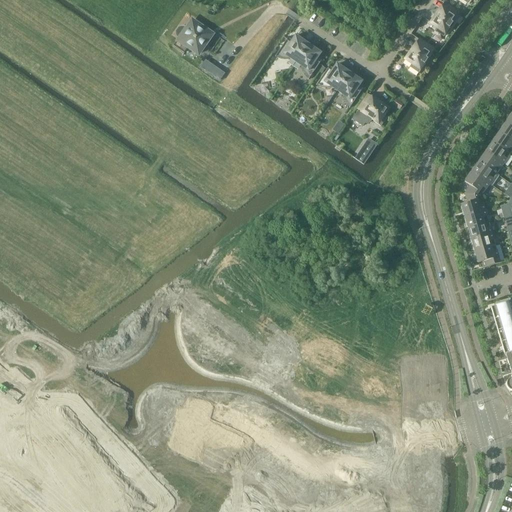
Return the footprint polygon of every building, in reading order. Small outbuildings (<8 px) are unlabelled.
[(448,30),(449,28),(452,24),(452,23),(459,14),(444,4),(431,24),(437,28),(435,31),(444,37),(448,30)] [(210,32),(195,22),(189,30),(186,28),(184,28),(181,28),(179,28),(177,32),(177,34),(177,37),(179,38),(201,53),(207,43),(204,41),(210,32)] [(425,29),(419,26),(414,33),(420,37),(425,29)] [(290,59),(296,63),(308,45),(303,41),(305,39),(302,38),(300,38),(297,37),(296,36),(292,42),(287,39),(275,57),(276,57),(278,58),(281,59),(284,60),(287,60),(290,59)] [(423,66),(422,66),(424,64),(427,60),(427,59),(434,50),(419,40),(406,60),(412,64),(410,68),(419,73),(423,66)] [(308,79),(308,80),(309,80),(321,62),(317,59),(321,53),(319,52),(318,50),(317,48),(315,46),(313,48),(308,45),(296,63),(301,67),(302,70),(303,73),(304,75),(306,77),(308,79)] [(331,87),(337,91),(349,73),(344,70),(346,67),(343,66),(341,66),(339,66),(337,64),(333,70),(329,67),(316,85),(317,86),(317,85),(320,87),(322,88),(325,88),(328,88),(331,87)] [(221,67),(214,76),(218,79),(225,70),(221,67)] [(349,108),(350,108),(362,91),(358,88),(362,82),(360,81),(359,78),(358,76),(356,74),(354,77),(349,73),(337,91),(342,95),(343,98),(344,101),(345,104),(347,106),(349,108)] [(374,122),(381,127),(386,118),(383,116),(388,109),(368,96),(358,110),(359,110),(355,117),(364,123),(366,124),(367,124),(369,123),(370,122),(372,120),(373,120),(374,121),(374,122)] [(399,111),(404,104),(395,98),(391,105),(399,111)] [(501,130),(499,132),(511,141),(511,126),(506,123),(504,125),(503,125),(500,129),(501,130)] [(494,140),(492,142),(510,155),(511,151),(511,141),(499,132),(497,135),(496,135),(493,139),(494,140)] [(374,151),(377,141),(366,138),(363,148),(374,151)] [(487,150),(485,152),(503,164),(510,155),(492,142),(490,145),(489,145),(486,148),(487,150)] [(480,160),(478,162),(496,174),(503,164),(485,152),(484,155),(482,155),(480,158),(480,160)] [(473,169),(472,172),(489,184),(496,174),(478,162),(477,164),(475,164),(473,168),(473,169)] [(470,186),(464,194),(481,196),(489,184),(472,172),(470,174),(469,174),(466,178),(466,179),(465,182),(470,186)] [(463,214),(464,217),(485,211),(481,196),(464,194),(467,203),(461,205),(462,208),(461,209),(462,213),(463,214)] [(467,225),(468,228),(488,222),(485,211),(464,217),(465,220),(464,221),(465,225),(467,225)] [(470,236),(471,240),(492,234),(488,222),(468,228),(468,231),(468,232),(469,236),(470,236)] [(473,248),(474,251),(495,245),(492,234),(471,240),(472,243),(471,244),(472,248),(473,248)] [(478,263),(484,261),(486,267),(500,263),(495,245),(474,251),(475,254),(474,255),(475,260),(477,260),(478,263)] [(490,307),(494,319),(511,314),(508,302),(509,299),(510,299),(496,303),(496,306),(490,307)] [(494,319),(497,331),(511,326),(511,314),(494,319)] [(511,326),(497,331),(501,342),(511,339),(511,326)] [(511,352),(511,339),(501,342),(504,354),(506,354),(511,352)]
